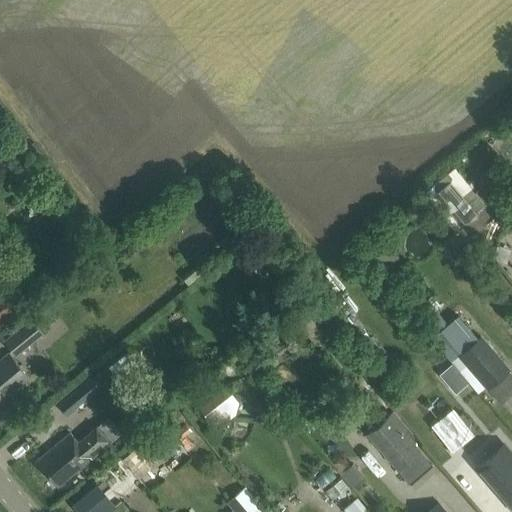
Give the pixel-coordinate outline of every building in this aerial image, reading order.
[(450,181),(434,194),(460,225),(476,212),(450,181)] [(7,290),(0,296),(0,318),(18,303),(7,290)] [(437,331),(431,336),(452,361),(458,355),(478,338),(457,314),(446,323),(437,331)] [(4,342),(12,352),(15,357),(43,335),(31,320),(4,342)] [(458,355),(487,389),(509,370),(480,337),(478,338),(458,355)] [(0,401),(28,379),(8,355),(0,361),(0,401)] [(72,393),(81,403),(101,387),(93,377),(72,393)] [(199,407),(208,419),(218,412),(221,416),(231,408),(218,391),(199,407)] [(388,414),(377,424),(366,433),(395,467),(417,447),(388,414)] [(56,488),(108,444),(94,428),(76,443),(69,434),(35,462),(56,488)] [(183,459),(174,444),(166,449),(160,439),(150,445),(157,457),(165,452),(173,465),(183,459)] [(511,455),(502,444),(476,466),(511,507),(511,455)] [(363,478),(351,464),(339,474),(351,488),(363,478)] [(367,511),(356,499),(344,510),(345,511),(367,511)] [(446,511),(439,503),(428,511),(446,511)]
